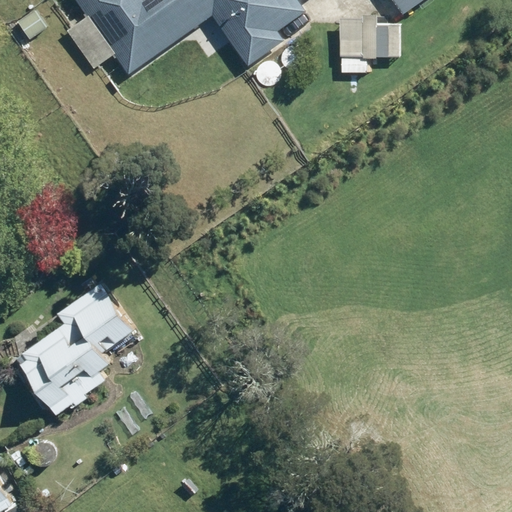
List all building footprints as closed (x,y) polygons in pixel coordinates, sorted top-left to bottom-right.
[(325,9),(319,0),(86,0),(135,67),(217,9),(254,60),(325,9)] [(421,0),(404,0),(411,8),(421,0)] [(410,15),(348,12),(346,48),(409,52),(410,15)] [(151,316),(112,270),(69,306),(74,311),(27,350),(73,404),(120,364),(109,351),(151,316)] [(0,511),(18,511),(32,504),(0,452),(0,511)]
